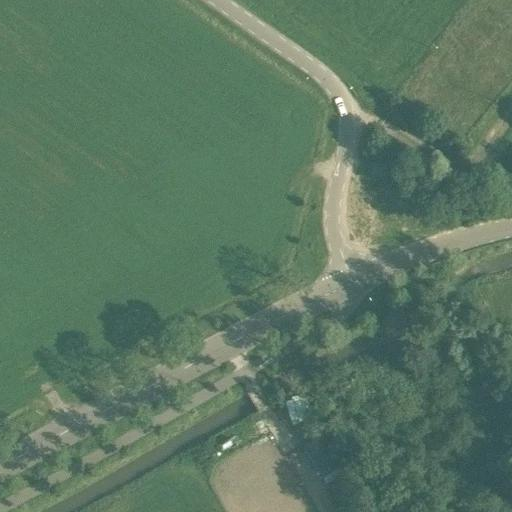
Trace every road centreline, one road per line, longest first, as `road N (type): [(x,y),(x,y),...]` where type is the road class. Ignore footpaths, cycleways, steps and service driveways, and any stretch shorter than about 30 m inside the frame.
road 1 (tertiary): [(0,465),(351,283)]
road 2 (unclassified): [(351,283),(332,220),(344,106),(325,77),(217,0)]
road 3 (track): [(347,122),(378,124),(453,168),(466,165),(511,109)]
road 4 (tertiary): [(351,283),(402,257),(511,226)]
